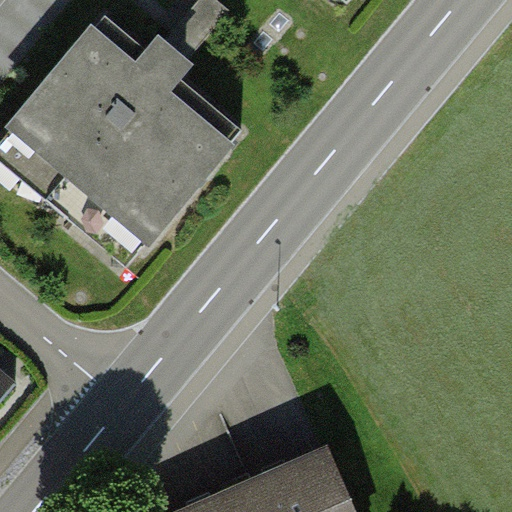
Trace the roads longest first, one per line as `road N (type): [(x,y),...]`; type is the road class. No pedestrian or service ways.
road 1 (residential): [(126,404),(463,0)]
road 2 (residential): [(126,404),(0,301)]
road 3 (residential): [(36,511),(126,404)]
